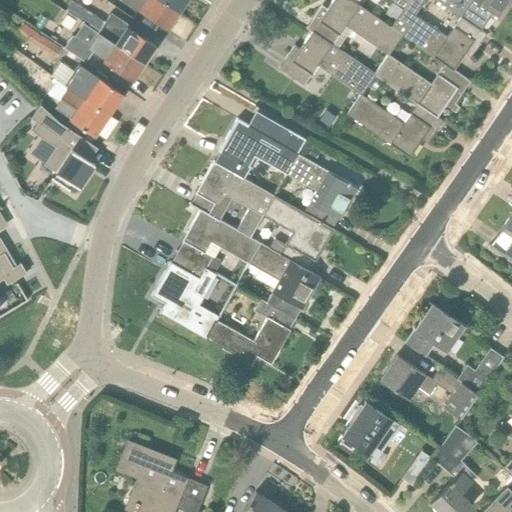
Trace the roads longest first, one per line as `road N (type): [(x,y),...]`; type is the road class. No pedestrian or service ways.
road 1 (tertiary): [(88,341),(99,256),(117,202),(246,0)]
road 2 (residential): [(277,444),(423,243)]
road 3 (residential): [(277,444),(94,364)]
road 4 (residential): [(423,243),(511,102)]
